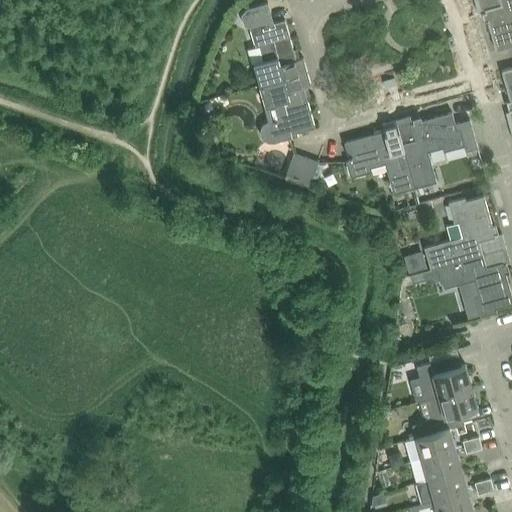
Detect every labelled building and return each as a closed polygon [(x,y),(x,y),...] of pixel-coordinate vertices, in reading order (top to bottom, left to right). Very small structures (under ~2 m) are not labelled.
[(511,0),(474,0),(478,11),(485,9),(496,50),(511,45),(511,0)] [(254,62),(261,86),(308,73),(304,57),(297,58),(285,19),(272,22),(267,4),(269,4),(269,3),(247,9),(242,14),(245,25),(251,27),(256,46),(260,45),(264,59),(254,62)] [(511,109),(506,111),(510,127),(511,126),(511,66),(502,70),(511,105),(511,109)] [(308,73),(261,86),(266,105),(276,102),(280,117),(269,120),(264,123),(261,128),(261,133),(264,138),(269,141),(275,141),(279,140),(298,135),(297,131),(315,126),(304,86),(311,84),(308,73)] [(410,115),(397,119),(416,188),(437,182),(429,151),(443,147),(444,151),(465,145),(466,145),(461,128),(458,129),(456,123),(453,111),(412,122),(410,115)] [(471,119),(456,123),(458,129),(461,128),(466,145),(465,145),(467,150),(479,147),(471,118),(471,119)] [(384,130),(344,141),(349,159),(345,160),(349,176),(371,170),(370,167),(385,163),(394,194),(416,188),(397,119),(382,123),(384,130)] [(285,178),(309,187),(319,160),(294,152),(285,178)] [(439,266),(439,267),(507,248),(503,233),(496,234),(484,194),(466,200),(465,196),(449,201),(455,222),(459,221),(463,235),(425,246),(431,268),(439,266)] [(507,248),(439,267),(445,287),(475,279),(479,293),(475,294),(481,315),(497,311),(496,308),(511,303),(511,293),(503,262),(510,260),(507,248)] [(422,250),(404,255),(409,271),(427,266),(422,250)] [(423,270),(410,274),(412,282),(426,279),(423,270)] [(422,364),(417,365),(426,399),(472,386),(466,364),(462,365),(459,354),(446,357),(427,362),(422,364)] [(472,386),(426,399),(435,431),(450,427),(450,426),(465,422),(462,411),(478,407),(472,386)] [(417,436),(404,439),(405,440),(411,462),(424,458),(457,449),(450,427),(435,431),(417,436)] [(479,436),(472,438),(475,449),(482,447),(479,436)] [(475,449),(472,438),(464,440),(467,451),(475,449)] [(411,462),(417,483),(462,470),(457,449),(424,458),(411,462)] [(400,453),(388,456),(391,468),(403,465),(400,453)] [(422,503),(435,500),(468,490),(462,470),(417,483),(416,483),(422,503)] [(491,477),(483,479),(486,491),(494,489),(491,477)] [(486,491),(483,479),(475,482),(479,493),(486,491)] [(436,504),(438,511),(472,511),(474,511),(468,490),(435,500),(436,504)] [(384,492),(373,495),(372,505),(386,501),(384,492)] [(422,503),(408,507),(409,511),(418,511),(418,509),(420,509),(436,504),(435,500),(422,503)]
